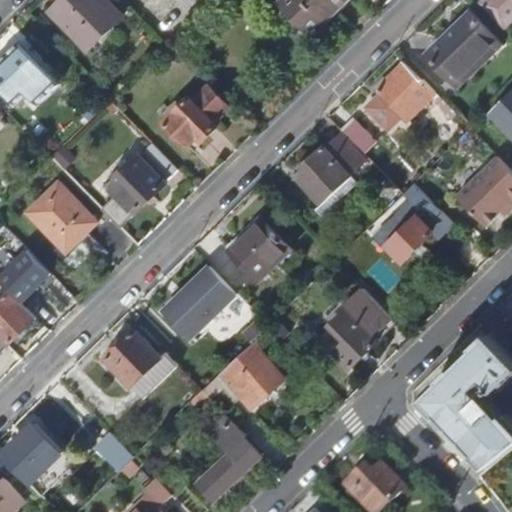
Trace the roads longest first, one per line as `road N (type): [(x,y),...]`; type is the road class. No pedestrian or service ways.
road 1 (unclassified): [(0,412),(422,0)]
road 2 (unclassified): [(378,398),(511,267)]
road 3 (unclassified): [(261,511),(378,398)]
road 4 (unclassified): [(378,398),(486,511)]
